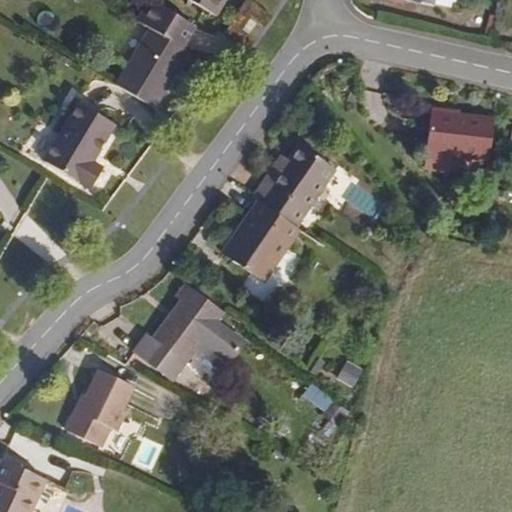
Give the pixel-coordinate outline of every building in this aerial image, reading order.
[(143,27),(111,82),(149,105),(182,49),(177,46),(190,25),(149,0),(142,0),(130,20),(143,27)] [(187,0),(206,11),(213,0),(187,0)] [(245,36),(258,21),(245,11),(232,27),(245,36)] [(75,100),(40,158),(86,187),(100,166),(90,159),(112,123),(75,100)] [(485,165),(489,128),(431,118),(424,155),(485,165)] [(288,223),(327,163),(296,142),(277,171),(265,164),(245,195),(254,200),(212,260),(251,287),(293,227),(288,223)] [(179,359),(216,304),(178,277),(166,295),(169,298),(143,334),(136,330),(126,346),(166,374),(177,358),(179,359)] [(343,360),(333,377),(348,387),(359,369),(343,360)] [(116,409),(128,381),(94,365),(81,394),(76,392),(59,426),(98,445),(109,424),(114,425),(120,412),(116,409)] [(47,511),(58,488),(0,461),(0,511),(47,511)]
